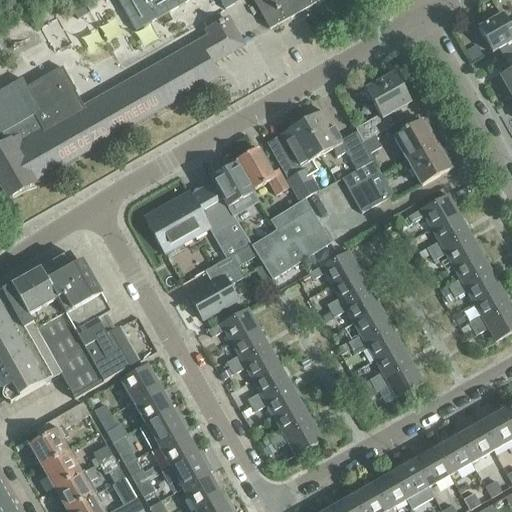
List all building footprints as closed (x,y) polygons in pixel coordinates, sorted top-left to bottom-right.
[(252,0),(269,30),(321,1),(320,0),(252,0)] [(511,26),(509,28),(502,16),(478,30),(491,54),(498,50),(504,62),(511,57),(511,26)] [(206,31),(210,38),(84,110),(74,94),(75,93),(62,69),(26,89),(22,80),(0,92),(0,185),(8,200),(33,186),(32,183),(216,78),(209,64),(241,46),(226,19),(206,31)] [(511,100),(511,70),(499,78),(511,100)] [(356,130),(363,144),(393,127),(387,117),(409,104),(393,76),(366,92),(380,116),(356,130)] [(370,155),(356,133),(340,142),(322,112),(315,116),(314,114),(302,120),(304,123),(302,124),(321,157),(332,150),(337,159),(346,154),(356,172),(373,162),(370,155)] [(434,148),(428,137),(432,135),(424,122),(421,124),(420,123),(417,117),(398,128),(402,133),(393,139),(407,164),(434,148)] [(287,129),(288,132),(286,133),(281,136),(281,137),(285,144),(271,152),(270,152),(291,187),(290,188),(300,204),(300,205),(301,205),(300,204),(313,196),(317,194),(308,178),(317,173),(311,163),(321,157),(302,124),(299,125),(298,123),(287,129)] [(363,144),(370,155),(381,149),(374,138),(363,144)] [(440,158),(434,148),(407,164),(420,187),(421,188),(448,173),(448,172),(452,170),(444,156),(440,158)] [(257,150),(234,163),(236,165),(239,171),(252,193),(253,192),(267,184),(275,197),(288,189),(277,171),(271,175),(257,150)] [(348,192),(380,175),(373,163),(342,180),(348,192)] [(219,175),(210,180),(213,186),(222,201),(232,218),(258,203),(252,193),(239,171),(236,165),(233,167),(231,165),(218,173),(219,175)] [(348,192),(355,204),(386,186),(380,175),(348,192)] [(355,204),(361,215),(393,198),(386,186),(355,204)] [(189,195),(144,221),(164,255),(207,230),(225,262),(231,258),(231,259),(251,248),(250,247),(232,218),(222,201),(200,214),(191,198),(189,195)] [(457,215),(447,196),(408,218),(411,225),(423,218),(430,231),(457,215)] [(300,205),(270,223),(277,233),(310,212),(304,203),(301,205),(300,205)] [(277,233),(251,249),(256,257),(272,282),(330,245),(310,212),(277,233)] [(426,250),(429,257),(468,234),(457,215),(430,231),(437,244),(426,250)] [(479,253),(468,234),(429,257),(433,263),(445,256),(452,269),(479,253)] [(210,285),(188,297),(201,322),(236,302),(228,287),(243,279),(236,268),(256,257),(251,249),(251,248),(231,259),(231,258),(225,262),(204,273),(210,285)] [(358,272),(348,253),(308,275),(312,282),(324,275),(331,288),(358,272)] [(490,272),(479,253),(452,269),(459,281),(447,288),(451,294),(490,272)] [(69,254),(39,271),(61,309),(95,289),(81,263),(76,266),(69,254)] [(262,268),(255,272),(262,284),(269,280),(262,268)] [(43,347),(60,377),(74,402),(138,365),(118,330),(114,332),(84,349),(61,309),(39,271),(10,288),(26,317),(43,347)] [(369,291),(358,272),(331,288),(338,301),(326,307),(330,313),(369,291)] [(473,306),(501,290),(490,272),(451,294),(454,300),(466,293),(473,306)] [(0,293),(0,332),(26,317),(10,288),(0,293)] [(110,315),(95,289),(61,309),(84,349),(114,332),(106,317),(110,315)] [(511,309),(501,290),(473,306),(480,319),(468,325),(472,332),(511,309)] [(380,309),(369,291),(330,313),(333,319),(345,313),(352,325),(380,309)] [(360,338),(348,345),(351,351),(391,328),(380,309),(352,325),(360,338)] [(511,333),(511,310),(511,309),(472,332),(475,337),(487,331),(495,344),(511,333)] [(223,333),(230,345),(258,329),(247,310),(207,332),(211,340),(223,333)] [(0,332),(0,371),(43,347),(26,317),(0,332)] [(401,347),(391,328),(351,351),(355,357),(366,350),(374,363),(401,347)] [(261,336),(258,329),(230,345),(238,358),(226,364),(229,371),(268,348),(261,336)] [(0,388),(9,405),(60,377),(43,347),(0,371),(0,388)] [(412,366),(401,347),(374,363),(381,375),(369,382),(373,388),(412,366)] [(270,351),(268,348),(229,371),(233,377),(244,370),(252,383),(279,367),(270,351)] [(303,369),(310,365),(306,359),(300,363),(303,369)] [(423,385),(412,366),(373,388),(376,394),(388,387),(395,400),(423,385)] [(281,370),(279,367),(252,383),(259,395),(238,407),(241,413),(251,408),(290,386),(281,370)] [(132,405),(159,390),(147,369),(147,368),(120,383),(120,384),(121,384),(132,405)] [(232,377),(229,371),(220,376),(224,382),(232,377)] [(251,408),(254,414),(266,407),(273,420),(301,404),(290,386),(251,408)] [(171,411),(159,390),(132,405),(145,426),(171,411)] [(302,407),(301,404),(273,420),(280,432),(262,443),(265,448),(271,444),(272,446),(311,423),(302,407)] [(41,470),(68,455),(61,443),(68,439),(64,431),(89,417),(82,405),(35,432),(40,442),(26,450),(31,458),(34,457),(41,470)] [(100,424),(111,417),(104,406),(93,412),(100,424)] [(511,406),(499,414),(511,437),(511,406)] [(184,433),(171,411),(145,426),(157,448),(184,433)] [(511,441),(511,437),(499,414),(477,426),(492,453),(511,441)] [(106,435),(117,429),(111,417),(100,424),(106,435)] [(313,426),(311,423),(272,446),(275,451),(287,444),(295,458),(322,442),(313,426)] [(471,465),(492,453),(477,426),(456,438),(471,465)] [(196,455),(184,433),(157,448),(169,470),(196,455)] [(471,465),(456,438),(434,451),(449,478),(471,465)] [(118,457),(130,450),(123,439),(112,445),(118,457)] [(95,469),(99,467),(113,459),(107,448),(93,456),(95,460),(91,463),(95,469)] [(449,478),(434,451),(412,463),(427,490),(449,478)] [(46,478),(54,491),(80,476),(73,464),(77,463),(71,453),(68,455),(41,470),(39,471),(43,480),(46,478)] [(208,476),(196,455),(169,470),(182,491),(208,476)] [(105,477),(119,469),(113,459),(99,467),(105,477)] [(391,475),(406,502),(411,511),(433,499),(427,490),(412,463),(410,459),(397,467),(399,470),(391,475)] [(131,478),(142,472),(135,460),(124,467),(131,478)] [(65,511),(68,511),(93,498),(86,486),(94,481),(89,472),(80,476),(54,491),(51,493),(56,502),(59,500),(65,511)] [(388,511),(406,502),(391,475),(369,488),(382,511),(388,511)] [(195,511),(220,498),(208,476),(182,491),(193,511),(195,511)] [(143,500),(154,493),(148,482),(137,488),(143,500)] [(491,500),(502,494),(495,483),(484,489),(491,500)] [(382,511),(369,488),(347,500),(353,511),(382,511)] [(468,511),(469,511),(480,506),(473,495),(463,501),(468,511)] [(93,498),(68,511),(104,511),(96,496),(93,498)] [(228,511),(220,498),(195,511),(228,511)] [(142,511),(143,511),(136,500),(115,511),(142,511)] [(353,511),(347,500),(325,511),(353,511)]
